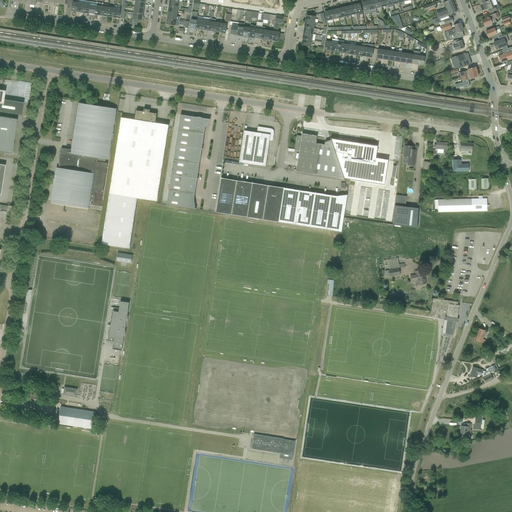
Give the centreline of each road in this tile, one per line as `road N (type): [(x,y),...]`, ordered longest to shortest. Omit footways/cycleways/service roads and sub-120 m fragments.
road 1 (residential): [(415,511),(417,457),(511,224)]
road 2 (residential): [(324,113),(47,70)]
road 3 (tertiary): [(13,281),(47,70)]
road 4 (residential): [(152,36),(7,17)]
road 5 (residential): [(288,57),(152,36)]
road 6 (residential): [(421,77),(288,57)]
road 7 (unknown): [(0,380),(128,415)]
